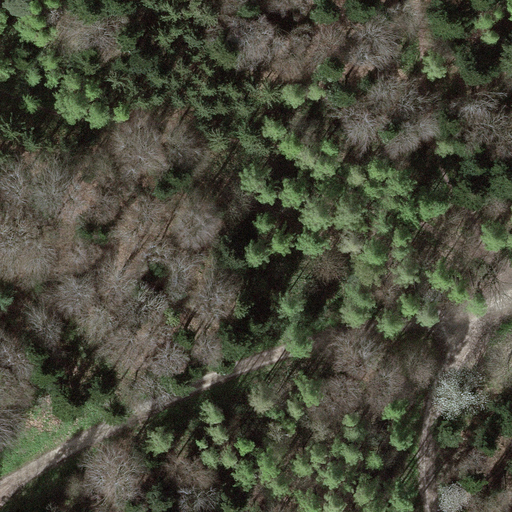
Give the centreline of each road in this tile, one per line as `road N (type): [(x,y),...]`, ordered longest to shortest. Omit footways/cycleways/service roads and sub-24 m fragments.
road 1 (track): [(0,487),(235,360),(287,341),(502,305)]
road 2 (track): [(431,511),(425,435),(436,391),(502,305)]
